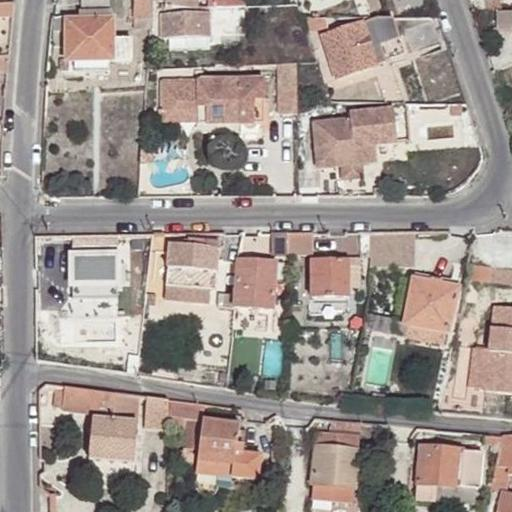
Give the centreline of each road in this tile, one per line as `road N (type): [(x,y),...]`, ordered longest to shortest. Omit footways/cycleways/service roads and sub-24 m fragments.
road 1 (residential): [(450,0),(505,163),(505,193),(481,212),(22,213)]
road 2 (residential): [(17,369),(294,410),(511,428)]
road 3 (residential): [(39,0),(22,213)]
road 4 (residential): [(22,213),(17,369)]
road 5 (residential): [(17,369),(20,511)]
